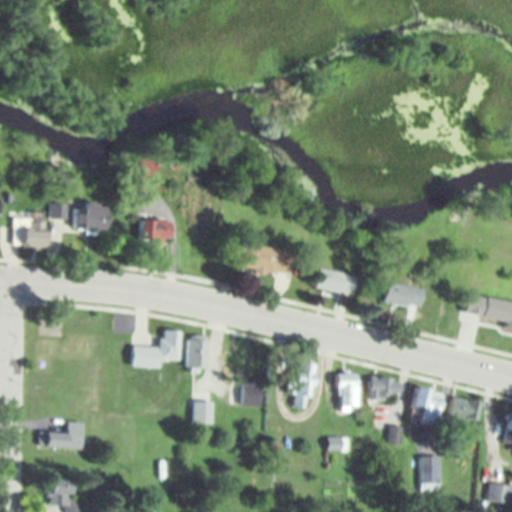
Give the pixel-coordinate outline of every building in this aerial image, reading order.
[(153,177),(153,157),(138,157),(138,177),(153,177)] [(101,227),(103,205),(55,202),(53,224),(101,227)] [(10,246),(41,246),(41,218),(10,218),(10,246)] [(164,220),(140,220),(140,242),(164,242),(164,220)] [(285,276),(290,252),(237,242),(232,266),(285,276)] [(348,274),(315,267),(310,288),(344,295),(348,274)] [(416,309),(420,288),(382,280),(378,301),(416,309)] [(176,331),(157,330),(156,347),(128,346),(127,367),(155,369),(156,360),(174,361),(176,331)] [(183,337),(183,371),(202,371),(202,337),(183,337)] [(223,377),(249,377),(249,352),(223,352),(223,377)] [(309,402),(309,362),(291,362),(291,402),(309,402)] [(355,407),(354,374),(333,374),(334,412),(346,412),(346,408),(355,407)] [(364,401),(381,401),(381,378),(364,378),(364,401)] [(257,406),(257,384),(237,384),(237,406),(257,406)] [(440,395),(417,388),(411,408),(419,410),(414,424),(430,428),(440,395)] [(476,400),(447,397),(444,420),(474,423),(476,400)] [(208,424),(208,401),(189,401),(189,424),(208,424)] [(40,447),(77,451),(80,423),(63,421),(62,434),(41,432),(40,447)] [(397,444),(397,427),(386,427),(386,444),(397,444)] [(418,491),(437,491),(437,456),(418,456),(418,491)] [(44,505),(65,506),(64,511),(79,511),(80,500),(67,500),(67,480),(45,480),(44,505)] [(510,486),(486,484),(484,502),(508,504),(510,486)]
